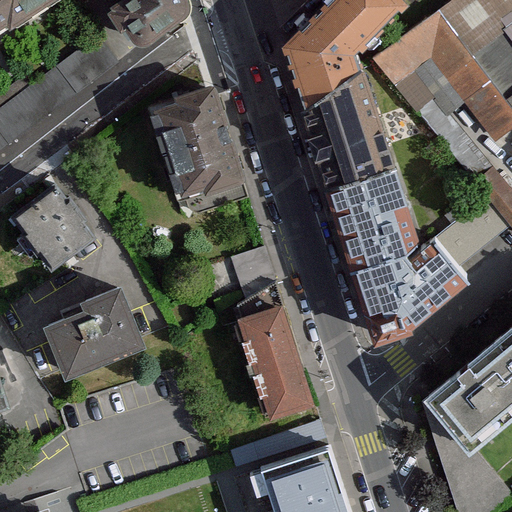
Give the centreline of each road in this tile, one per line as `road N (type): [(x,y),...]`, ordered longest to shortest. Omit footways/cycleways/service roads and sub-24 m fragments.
road 1 (tertiary): [(226,9),(352,391)]
road 2 (residential): [(0,179),(226,9)]
road 3 (unknown): [(59,135),(156,326)]
road 4 (residential): [(352,391),(511,269)]
road 5 (tertiary): [(352,391),(389,511)]
